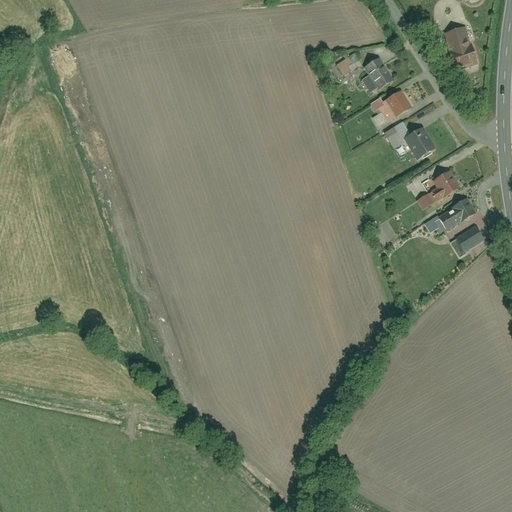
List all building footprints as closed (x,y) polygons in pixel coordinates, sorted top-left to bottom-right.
[(470,31),(446,39),(456,73),(481,65),(470,31)] [(356,54),(349,58),(346,54),(336,60),(339,66),(337,67),(344,78),(358,69),(355,65),(361,61),(356,54)] [(365,71),(370,78),(362,83),(370,95),(378,90),(379,91),(395,81),(381,61),(365,71)] [(398,97),(385,106),(381,101),(372,106),(377,113),(381,110),(383,114),(373,121),(379,130),(390,124),(391,125),(409,113),(398,97)] [(426,129),(412,137),(404,125),(386,136),(394,150),(406,143),(418,162),(439,150),(426,129)] [(450,175),(434,184),(438,191),(417,204),(422,212),(444,198),(445,200),(460,191),(450,175)] [(429,181),(421,187),(425,193),(433,187),(429,181)] [(432,235),(444,227),(448,234),(476,215),(465,200),(440,218),(439,217),(426,226),(432,235)] [(475,229),(450,245),(459,259),(484,243),(475,229)]
